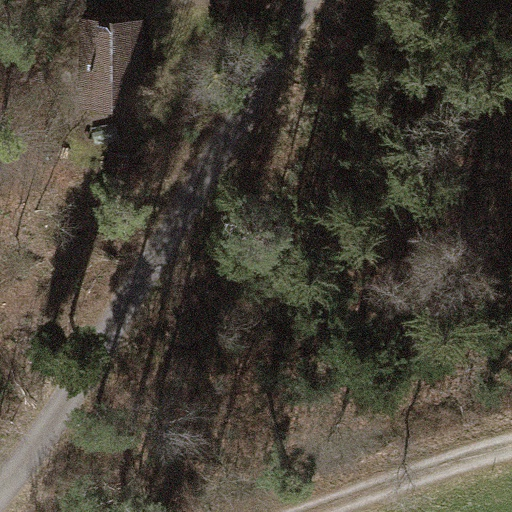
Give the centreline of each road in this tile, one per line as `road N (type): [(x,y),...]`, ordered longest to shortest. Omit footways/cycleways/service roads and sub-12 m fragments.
road 1 (track): [(0,495),(312,0)]
road 2 (track): [(328,511),(511,458)]
